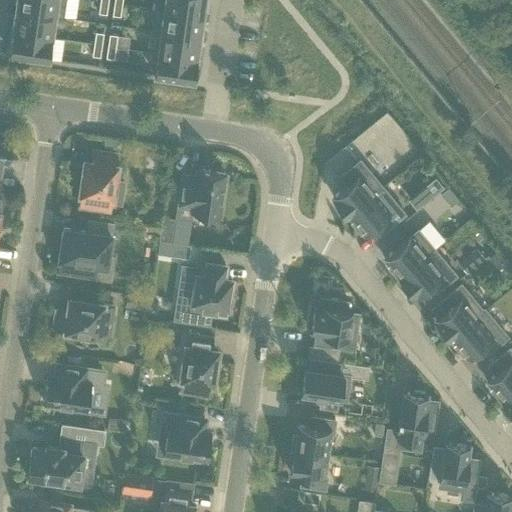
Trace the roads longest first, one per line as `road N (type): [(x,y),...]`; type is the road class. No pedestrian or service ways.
road 1 (residential): [(0,471),(55,109)]
road 2 (residential): [(511,454),(352,264),(272,232)]
road 3 (tertiary): [(272,232),(231,511)]
road 4 (tertiary): [(215,132),(55,109)]
road 5 (residential): [(215,132),(230,0)]
